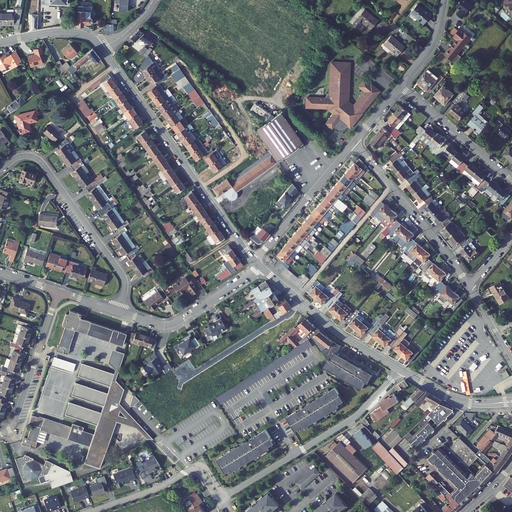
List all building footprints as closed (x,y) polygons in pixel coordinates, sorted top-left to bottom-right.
[(115,0),(115,2),(119,3),(118,10),(127,11),(128,0),(115,0)] [(461,10),(458,15),(462,19),(472,6),(464,0),(460,0),(456,6),(461,10)] [(431,16),(417,5),(410,14),(423,25),(431,16)] [(92,7),(78,6),(77,26),(84,26),(84,23),(90,24),(92,22),(92,19),(91,17),(90,17),(90,11),(92,11),(92,7)] [(6,9),(6,12),(6,24),(10,24),(10,25),(18,25),(21,8),(6,9)] [(378,21),(365,10),(357,19),(358,19),(362,22),(371,30),(378,21)] [(504,13),(501,16),(507,22),(510,19),(504,13)] [(358,19),(353,25),(357,29),(362,22),(358,19)] [(139,29),(131,37),(135,41),(140,37),(152,45),(151,47),(152,48),(157,41),(139,29)] [(461,29),(454,37),(458,40),(451,49),(450,48),(444,55),(455,65),(462,58),(458,54),(471,38),(470,37),(471,36),(470,35),(469,33),(468,34),(467,34),(461,29)] [(405,47),(391,36),(384,44),(397,56),(405,47)] [(75,51),(69,44),(61,50),(69,60),(73,57),(73,56),(76,53),(74,52),(75,51)] [(140,52),(147,57),(148,55),(153,49),(150,47),(148,49),(144,46),(140,52)] [(41,54),(44,53),(42,47),(35,49),(36,54),(28,57),(31,66),(43,63),(41,54)] [(79,59),(70,67),(68,69),(69,70),(72,74),(77,70),(76,69),(90,57),(95,63),(100,58),(93,49),(84,56),(79,59)] [(6,54),(0,57),(0,68),(1,71),(7,68),(6,66),(8,65),(10,69),(18,65),(17,64),(22,61),(16,51),(10,55),(7,57),(6,54)] [(147,57),(139,68),(142,70),(147,77),(158,70),(160,68),(155,61),(153,62),(148,55),(147,57)] [(203,58),(200,62),(211,70),(214,66),(203,58)] [(59,61),(56,62),(62,73),(64,72),(68,69),(70,67),(66,62),(62,66),(59,61)] [(325,97),(307,97),(307,99),(305,99),(305,108),(328,108),(328,109),(333,113),(326,122),(328,124),(327,124),(330,127),(331,126),(332,124),(334,126),(335,127),(336,127),(338,128),(340,128),(341,128),(343,127),(344,126),(345,126),(346,124),(349,127),(350,125),(351,125),(353,122),(352,122),(357,116),(358,117),(360,114),(360,113),(367,104),(368,105),(370,102),(369,102),(378,90),(372,85),(371,86),(363,79),(357,86),(364,91),(352,105),(348,101),(348,84),(349,84),(349,82),(348,82),(348,80),(349,80),(349,77),(348,77),(349,62),(330,61),(329,77),(328,77),(328,79),(329,79),(329,81),(328,81),(328,84),(329,84),(329,94),(327,94),(326,95),(325,96),(325,97)] [(180,69),(176,64),(171,67),(175,73),(175,72),(180,69)] [(175,72),(180,79),(185,76),(180,69),(175,72)] [(158,70),(147,77),(152,84),(155,82),(157,85),(166,79),(164,76),(163,76),(158,70)] [(428,70),(418,82),(428,91),(437,81),(435,79),(436,78),(435,77),(436,76),(431,72),(428,70)] [(102,82),(110,76),(108,74),(91,86),(93,89),(99,85),(105,93),(108,91),(102,82)] [(441,75),(437,81),(428,91),(431,93),(444,78),(441,75)] [(116,85),(110,76),(102,82),(108,91),(116,85)] [(179,90),(184,87),(190,83),(185,76),(180,79),(176,82),(179,86),(177,87),(179,90)] [(184,87),(189,94),(195,89),(190,83),(184,87)] [(122,92),(116,85),(108,91),(113,98),(122,92)] [(147,92),(152,99),(164,91),(160,85),(156,88),(155,87),(147,92)] [(443,86),(435,96),(445,105),(454,95),(443,86)] [(168,88),(164,91),(169,97),(173,94),(168,88)] [(195,89),(189,94),(193,100),(199,96),(195,89)] [(152,99),(157,106),(169,97),(164,91),(152,99)] [(455,106),(450,112),(459,120),(465,113),(461,110),(462,108),(458,105),(462,100),(467,95),(466,94),(462,91),(452,103),(455,106)] [(127,99),(122,92),(113,98),(118,105),(127,99)] [(198,107),(202,104),(204,103),(199,96),(193,100),(198,107)] [(12,113),(28,100),(26,98),(25,99),(24,97),(23,99),(22,97),(20,97),(8,106),(8,108),(12,113)] [(157,106),(162,113),(174,104),(169,97),(157,106)] [(84,99),(77,104),(81,110),(88,105),(84,99)] [(132,106),(127,99),(118,105),(124,112),(132,106)] [(223,108),(237,130),(247,123),(233,102),(223,108)] [(162,113),(167,119),(179,111),(174,104),(162,113)] [(262,118),(266,121),(271,115),(255,104),(251,109),(253,110),(253,111),(262,118)] [(475,117),(468,124),(479,133),(489,122),(479,113),(484,107),(480,104),(472,115),(475,117)] [(408,111),(401,105),(395,113),(402,119),(408,111)] [(90,110),(88,106),(81,110),(86,117),(94,111),(92,108),(90,110)] [(137,113),(132,106),(124,112),(129,119),(137,113)] [(206,116),(209,120),(214,116),(209,110),(202,115),(204,117),(206,116)] [(37,121),(35,111),(16,116),(20,133),(30,131),(28,123),(37,121)] [(179,111),(167,119),(172,126),(184,118),(179,111)] [(411,114),(408,111),(402,119),(405,121),(411,114)] [(504,112),(498,119),(501,122),(507,115),(504,112)] [(143,123),(137,113),(129,119),(135,128),(143,123)] [(228,178),(214,188),(219,194),(219,195),(225,191),(228,196),(229,197),(230,197),(231,198),(232,199),(233,199),(235,199),(236,198),(238,197),(238,196),(239,195),(238,193),(238,192),(238,191),(303,144),(281,113),(255,131),(270,152),(230,181),(228,178)] [(405,121),(402,119),(395,113),(388,121),(391,124),(389,126),(399,135),(401,132),(398,129),(405,121)] [(96,114),(88,119),(90,123),(93,121),(94,123),(97,121),(96,119),(98,117),(96,114)] [(219,123),(214,116),(209,120),(214,127),(219,123)] [(189,124),(184,117),(184,118),(172,126),(177,133),(187,126),(189,124)] [(511,131),(503,124),(498,131),(507,139),(511,132),(511,131)] [(60,135),(50,126),(44,133),(54,141),(60,135)] [(177,133),(182,140),(192,132),(195,130),(193,128),(190,130),(187,126),(177,133)] [(387,129),(384,126),(377,134),(384,140),(387,142),(393,135),(396,138),(399,135),(389,126),(387,129)] [(437,134),(429,127),(426,130),(423,128),(419,134),(416,137),(420,140),(422,137),(426,140),(427,138),(430,141),(437,134)] [(8,141),(0,130),(0,129),(0,143),(3,141),(5,144),(8,141)] [(150,138),(145,130),(137,136),(142,143),(150,138)] [(224,131),(218,135),(222,141),(229,137),(224,131)] [(192,132),(182,140),(186,147),(194,141),(197,139),(192,132)] [(377,148),(384,140),(377,134),(370,142),(377,148)] [(440,137),(437,134),(430,141),(428,144),(435,150),(433,152),(437,155),(437,154),(445,146),(442,144),(445,141),(440,137)] [(448,141),(441,135),(440,137),(445,141),(442,144),(445,146),(448,141)] [(155,145),(150,138),(142,143),(147,150),(155,145)] [(62,159),(74,150),(66,140),(56,146),(59,150),(56,151),(62,159)] [(186,147),(191,154),(199,148),(194,141),(186,147)] [(160,152),(155,145),(147,150),(152,157),(160,152)] [(196,160),(204,155),(208,152),(203,145),(199,148),(191,154),(196,160)] [(447,148),(445,146),(437,154),(440,156),(444,152),(451,158),(457,151),(454,148),(450,145),(447,148)] [(205,158),(210,165),(221,157),(217,150),(214,151),(213,149),(208,152),(204,155),(206,157),(205,158)] [(72,168),(81,161),(74,150),(62,159),(67,166),(70,165),(72,168)] [(396,151),(388,157),(391,160),(399,153),(396,151)] [(466,158),(457,151),(451,158),(449,161),(457,168),(456,169),(459,171),(465,163),(463,161),(466,158)] [(165,159),(160,152),(152,157),(157,165),(165,159)] [(401,152),(399,153),(391,160),(393,163),(390,165),(396,173),(408,164),(404,160),(403,161),(400,157),(403,155),(401,152)] [(226,164),(221,157),(210,165),(215,172),(226,164)] [(354,162),(349,168),(359,176),(364,170),(363,169),(366,166),(360,158),(355,163),(354,162)] [(129,164),(125,159),(119,163),(122,168),(129,164)] [(170,166),(165,159),(157,165),(162,172),(170,166)] [(77,180),(86,174),(89,172),(81,161),(72,168),(74,171),(72,172),(77,180)] [(468,165),(465,163),(459,171),(462,173),(462,172),(465,169),(473,176),(479,169),(471,162),(468,165)] [(414,172),(408,164),(396,173),(403,181),(406,179),(408,181),(418,173),(420,172),(418,169),(414,172)] [(175,173),(170,166),(162,172),(167,179),(175,173)] [(349,168),(344,174),(355,183),(360,177),(359,176),(349,168)] [(473,176),(465,169),(462,172),(470,179),(471,178),(473,176)] [(487,176),(479,169),(473,176),(471,178),(479,185),(477,188),(479,190),(487,181),(484,179),(487,176)] [(36,174),(23,170),(20,180),(26,182),(26,181),(33,183),(36,174)] [(180,180),(175,173),(167,179),(172,186),(180,180)] [(420,176),(418,173),(408,181),(411,184),(407,186),(414,194),(423,186),(417,179),(420,176)] [(85,186),(87,189),(103,178),(101,175),(91,182),(86,174),(77,180),(83,188),(85,186)] [(344,174),(339,180),(350,189),(355,183),(344,174)] [(92,201),(101,195),(96,187),(105,181),(103,178),(87,189),(89,192),(87,194),(92,201)] [(143,185),(139,178),(133,182),(137,189),(140,187),(143,185)] [(185,187),(180,180),(172,186),(177,193),(185,187)] [(350,189),(339,180),(335,185),(346,195),(350,189)] [(490,183),(487,181),(479,190),(482,192),(486,187),(494,194),(500,186),(492,180),(490,183)] [(423,186),(414,194),(421,203),(424,200),(426,202),(431,198),(429,195),(430,194),(430,192),(427,188),(429,187),(429,185),(427,183),(423,186)] [(292,184),(276,204),(279,207),(282,204),(285,206),(295,193),(294,193),(297,190),(292,184)] [(143,185),(140,187),(141,189),(139,191),(142,196),(150,191),(148,188),(146,189),(143,185)] [(335,185),(330,191),(341,201),(346,195),(335,185)] [(511,195),(500,186),(494,194),(502,200),(500,203),(503,205),(511,195)] [(13,194),(3,190),(2,195),(0,194),(0,206),(6,209),(10,198),(12,198),(13,194)] [(371,190),(368,194),(375,200),(379,195),(371,190)] [(152,194),(150,191),(142,196),(145,199),(149,197),(148,196),(152,194)] [(219,194),(215,197),(219,202),(228,196),(225,191),(219,195),(219,194)] [(330,191),(325,197),(340,210),(345,204),(341,201),(330,191)] [(198,200),(192,192),(184,197),(190,206),(198,200)] [(106,202),(109,199),(105,193),(101,195),(106,202)] [(375,200),(368,194),(363,200),(370,206),(375,200)] [(100,208),(102,211),(112,204),(114,202),(112,198),(109,199),(106,202),(101,195),(92,201),(98,209),(100,208)] [(325,197),(320,203),(332,213),(334,210),(339,214),(341,211),(340,210),(325,197)] [(434,200),(431,198),(426,202),(428,205),(425,208),(431,216),(438,210),(435,206),(438,203),(435,199),(434,200)] [(203,207),(198,200),(190,206),(195,213),(203,207)] [(375,216),(382,221),(392,209),(382,201),(370,215),(373,218),(375,216)] [(511,201),(502,214),(508,220),(511,217),(511,201)] [(332,213),(320,203),(315,209),(327,218),(331,222),(333,219),(329,216),(332,213)] [(102,215),(108,223),(116,217),(111,209),(114,207),(112,204),(102,211),(104,214),(102,215)] [(358,205),(353,211),(360,217),(365,211),(358,205)] [(208,215),(203,207),(195,213),(200,220),(208,215)] [(440,208),(438,210),(445,218),(447,216),(440,208)] [(327,218),(315,209),(310,215),(318,221),(321,224),(322,224),(327,218)] [(384,238),(389,233),(398,221),(395,219),(398,215),(392,209),(382,221),(381,222),(387,227),(380,236),(384,238)] [(445,218),(438,210),(431,216),(438,224),(441,221),(443,223),(449,219),(447,216),(445,218)] [(349,217),(356,223),(360,217),(353,211),(352,213),(349,217)] [(44,214),(40,213),(39,224),(42,224),(42,225),(56,227),(57,216),(44,215),(44,214)] [(117,232),(123,228),(129,224),(127,221),(125,223),(119,215),(116,217),(108,223),(113,230),(115,229),(117,232)] [(213,222),(208,215),(200,220),(205,227),(213,222)] [(318,221),(310,215),(305,220),(316,229),(318,227),(315,224),(318,221)] [(351,229),(356,223),(349,217),(344,223),(351,229)] [(452,221),(449,219),(443,223),(446,226),(442,229),(449,237),(456,231),(450,223),(452,221)] [(316,229),(305,220),(301,226),(312,235),(314,232),(318,236),(321,233),(316,229)] [(166,223),(163,225),(168,232),(169,232),(174,228),(169,221),(166,223)] [(397,242),(408,229),(398,221),(389,233),(392,235),(392,234),(395,236),(393,239),(397,242)] [(219,229),(213,222),(205,227),(210,234),(219,229)] [(351,229),(344,223),(339,229),(340,230),(346,234),(351,229)] [(253,231),(248,236),(258,244),(262,244),(270,234),(262,227),(261,229),(257,226),(253,231)] [(312,235),(301,226),(296,232),(307,241),(312,235)] [(118,248),(127,242),(121,234),(125,232),(126,231),(123,228),(117,232),(113,235),(115,239),(112,240),(118,248)] [(225,237),(219,229),(210,234),(217,243),(225,237)] [(401,247),(405,251),(414,241),(411,238),(414,235),(408,229),(397,242),(402,246),(401,247)] [(341,240),(346,234),(340,230),(335,236),(341,240)] [(463,239),(456,231),(449,237),(455,245),(459,242),(461,245),(467,240),(465,237),(463,239)] [(127,242),(130,239),(125,232),(121,234),(127,242)] [(307,241),(296,232),(291,237),(302,247),(305,249),(309,243),(307,241)] [(179,235),(176,237),(173,239),(178,247),(185,242),(179,235)] [(471,236),(467,240),(461,245),(463,248),(460,250),(470,262),(480,253),(476,248),(477,247),(472,241),(473,239),(471,236)] [(302,247),(291,237),(286,243),(297,252),(298,252),(302,247)] [(20,242),(8,238),(3,253),(11,255),(10,261),(14,262),(20,242)] [(132,249),(135,247),(130,239),(127,242),(132,249)] [(411,264),(412,263),(424,249),(414,241),(405,251),(403,254),(406,257),(405,258),(411,264)] [(128,257),(134,252),(137,250),(135,247),(132,249),(127,242),(118,248),(123,256),(126,254),(128,257)] [(286,243),(281,249),(291,257),(293,258),(297,252),(286,243)] [(372,243),(366,250),(371,254),(377,247),(372,243)] [(228,245),(220,251),(223,255),(224,254),(229,260),(236,255),(228,245)] [(325,246),(320,252),(327,257),(332,251),(327,248),(325,246)] [(351,258),(360,266),(362,264),(356,258),(359,256),(363,251),(360,248),(351,258)] [(46,255),(27,249),(24,261),(29,263),(29,261),(43,265),(46,255)] [(288,260),(291,257),(281,249),(276,255),(276,256),(274,258),(277,260),(280,263),(283,265),(284,266),(286,263),(287,264),(289,261),(288,260)] [(419,267),(423,270),(431,260),(428,258),(431,254),(424,249),(412,263),(418,268),(419,267)] [(187,251),(186,252),(183,253),(190,262),(193,260),(187,251)] [(133,269),(142,263),(134,252),(128,257),(130,260),(127,262),(133,269)] [(320,252),(315,257),(322,263),(327,257),(320,252)] [(61,256),(51,253),(45,270),(49,271),(51,266),(54,267),(54,268),(62,272),(64,266),(63,265),(65,258),(61,257),(61,256)] [(243,266),(236,255),(229,260),(235,270),(236,271),(243,266)] [(359,256),(356,258),(362,264),(365,261),(359,256)] [(235,270),(229,260),(226,262),(233,271),(235,270)] [(277,260),(273,265),(272,266),(275,268),(280,263),(277,260)] [(431,260),(423,270),(420,272),(424,275),(424,274),(431,280),(440,268),(431,260)] [(143,278),(153,271),(151,268),(150,269),(145,261),(142,263),(133,269),(139,277),(141,276),(143,278)] [(87,269),(68,263),(65,273),(84,279),(87,269)] [(311,263),(306,269),(312,274),(317,269),(311,263)] [(362,264),(360,266),(370,274),(372,272),(362,264)] [(278,271),(282,274),(286,268),(284,266),(283,265),(278,271)] [(96,267),(92,266),(88,280),(104,286),(108,274),(96,270),(96,267)] [(432,291),(435,293),(444,283),(441,281),(447,274),(440,268),(431,280),(429,281),(433,284),(435,282),(438,284),(432,291)] [(228,269),(218,276),(221,280),(231,274),(228,269)] [(376,275),(372,272),(370,274),(380,282),(383,278),(378,274),(376,275)] [(287,279),(291,281),(296,276),(292,273),(287,279)] [(309,278),(303,273),(299,278),(302,281),(305,283),(309,278)] [(198,290),(190,279),(188,280),(185,276),(179,280),(178,280),(176,282),(172,285),(173,287),(170,289),(170,288),(168,289),(170,291),(171,291),(174,295),(178,293),(179,295),(188,289),(192,295),(198,290)] [(299,278),(294,284),(297,287),(302,281),(299,278)] [(383,278),(380,282),(382,285),(389,290),(393,286),(383,278)] [(316,280),(307,291),(317,299),(326,289),(316,280)] [(268,286),(265,281),(253,289),(256,294),(268,286)] [(302,281),(297,287),(300,289),(305,283),(302,281)] [(499,282),(491,287),(495,293),(494,294),(500,304),(509,298),(503,287),(502,288),(499,282)] [(441,298),(445,302),(454,291),(444,283),(435,293),(430,299),(434,302),(439,296),(441,293),(443,295),(441,298)] [(393,286),(389,290),(392,293),(398,286),(395,284),(393,286)] [(169,298),(160,286),(157,289),(158,291),(145,301),(152,310),(156,307),(155,306),(164,300),(165,301),(169,298)] [(268,286),(256,294),(258,296),(256,298),(244,305),(246,308),(254,303),(272,291),(268,286)] [(326,288),(326,289),(317,299),(327,307),(340,291),(336,288),(332,293),(326,288)] [(278,301),(272,291),(254,303),(260,312),(261,312),(263,311),(268,308),(278,301)] [(340,291),(327,307),(336,315),(345,304),(338,299),(342,294),(340,291)] [(463,299),(454,291),(445,302),(442,305),(446,308),(449,305),(451,302),(454,304),(452,307),(455,309),(463,299)] [(389,292),(387,295),(395,301),(397,299),(389,292)] [(19,299),(13,297),(9,308),(27,314),(30,304),(18,300),(19,299)] [(280,310),(273,315),(275,319),(283,314),(283,312),(291,307),(286,300),(277,306),(280,310)] [(346,304),(345,304),(336,315),(343,320),(344,319),(347,321),(354,313),(351,310),(352,309),(346,304)] [(411,304),(408,306),(418,314),(420,312),(411,304)] [(408,306),(405,310),(414,318),(418,314),(408,306)] [(273,315),(268,308),(263,311),(267,319),(269,317),(272,321),(275,319),(273,315)] [(357,309),(354,313),(347,321),(356,330),(365,319),(359,314),(360,312),(357,309)] [(68,314),(66,313),(62,325),(65,326),(59,344),(58,344),(57,349),(63,351),(63,352),(68,354),(70,348),(69,348),(75,329),(122,345),(126,333),(84,320),(85,315),(69,310),(68,314)] [(262,314),(261,312),(260,312),(252,318),(254,322),(257,320),(256,318),(262,314)] [(371,324),(365,319),(356,330),(363,335),(367,330),(370,333),(384,316),(382,314),(377,316),(371,324)] [(386,314),(384,316),(370,333),(380,341),(388,330),(382,325),(389,316),(386,314)] [(299,325),(298,324),(280,340),(284,344),(288,340),(295,348),(300,344),(298,342),(292,335),(299,329),(301,328),(304,330),(302,332),(300,334),(304,337),(304,338),(305,337),(306,339),(308,337),(309,339),(312,336),(321,331),(306,318),(299,325)] [(226,328),(220,319),(216,321),(217,322),(215,324),(208,326),(209,327),(205,328),(207,336),(212,335),(212,336),(217,334),(217,333),(219,333),(220,333),(223,331),(223,330),(226,328)] [(31,324),(20,320),(15,333),(19,334),(30,338),(33,328),(30,327),(31,324)] [(390,329),(388,330),(380,341),(386,347),(389,344),(391,346),(404,331),(400,327),(396,332),(395,333),(390,329)] [(408,333),(405,330),(404,331),(391,346),(401,354),(410,343),(411,343),(404,337),(408,333)] [(321,331),(312,336),(322,351),(329,347),(330,348),(333,342),(321,331)] [(131,332),(128,340),(141,344),(145,335),(136,332),(135,333),(131,332)] [(30,338),(19,334),(19,335),(17,343),(14,342),(12,341),(11,345),(15,347),(23,349),(24,346),(27,347),(30,338)] [(154,338),(145,335),(141,344),(154,349),(157,341),(153,339),(154,338)] [(204,348),(207,354),(226,343),(222,336),(204,348)] [(300,344),(295,348),(217,398),(221,404),(309,347),(309,348),(313,345),(309,339),(300,344)] [(332,371),(342,354),(337,351),(341,346),(335,343),(333,342),(330,348),(329,347),(322,351),(328,360),(325,367),(332,371)] [(420,352),(410,343),(401,354),(408,360),(411,362),(420,352)] [(23,349),(15,347),(11,359),(21,363),(25,353),(22,352),(23,349)] [(342,354),(332,371),(352,383),(362,389),(366,382),(368,383),(373,374),(365,369),(365,370),(359,367),(360,365),(342,354)] [(75,363),(53,356),(51,365),(73,372),(75,363)] [(18,372),(21,363),(11,359),(8,367),(4,366),(2,370),(15,374),(16,371),(18,372)] [(84,463),(97,467),(113,421),(106,419),(111,404),(118,406),(123,390),(116,382),(112,381),(114,374),(82,363),(78,376),(109,386),(107,393),(75,382),(71,395),(103,406),(101,412),(69,402),(65,414),(97,425),(93,434),(90,446),(84,463)] [(500,374),(504,379),(510,375),(507,369),(500,374)] [(15,374),(2,370),(1,374),(6,376),(3,384),(13,387),(16,378),(13,377),(15,374)] [(13,387),(3,384),(0,392),(0,396),(6,399),(7,396),(10,397),(13,387)] [(345,401),(336,387),(306,405),(307,406),(301,409),(298,412),(297,411),(287,417),(295,431),(301,428),(302,429),(340,407),(339,405),(345,401)] [(414,402),(425,391),(419,388),(403,404),(408,409),(414,402)] [(431,407),(430,407),(433,410),(436,407),(442,402),(443,401),(425,391),(414,402),(418,406),(426,399),(431,401),(428,403),(428,404),(429,404),(431,407)] [(267,392),(264,394),(270,404),(273,402),(267,392)] [(399,402),(394,394),(383,401),(385,404),(387,409),(399,402)] [(436,407),(450,417),(454,413),(453,407),(442,402),(436,407)] [(385,404),(382,406),(371,413),(376,421),(389,412),(387,409),(385,404)] [(423,429),(430,436),(450,417),(436,407),(433,410),(431,413),(427,416),(418,424),(423,429)] [(39,417),(31,415),(29,423),(31,424),(27,438),(24,437),(23,440),(22,442),(30,445),(30,446),(34,448),(37,441),(36,441),(40,429),(90,446),(93,434),(82,430),(83,427),(72,423),(71,427),(39,416),(39,417)] [(368,423),(365,418),(361,423),(364,426),(366,427),(369,424),(368,423)] [(399,418),(391,426),(393,428),(401,420),(399,418)] [(473,430),(463,420),(456,426),(454,423),(449,428),(455,434),(460,429),(467,436),(473,430)] [(511,444),(511,432),(499,427),(494,433),(492,436),(489,434),(488,433),(478,445),(481,448),(489,439),(493,442),(495,441),(496,441),(498,438),(510,444),(511,444)] [(269,447),(275,443),(267,429),(256,436),(257,436),(252,439),(248,442),(247,441),(217,459),(226,473),(232,470),(233,471),(270,449),(269,447)] [(361,429),(354,433),(358,439),(358,438),(362,444),(363,443),(366,448),(372,444),(369,439),(368,440),(365,434),(364,435),(361,429)] [(430,436),(423,429),(421,432),(427,439),(430,436)] [(380,437),(375,431),(372,434),(373,435),(378,440),(380,437)] [(427,439),(421,432),(414,438),(410,432),(405,437),(416,449),(427,439)] [(476,454),(460,438),(450,449),(450,450),(457,457),(469,468),(479,457),(476,454)] [(494,443),(493,442),(489,439),(481,448),(480,450),(484,454),(493,443),(494,443)] [(511,452),(511,444),(510,444),(508,446),(505,444),(496,441),(495,441),(493,442),(494,443),(493,443),(494,444),(493,445),(503,451),(501,455),(507,460),(511,452)] [(327,457),(354,483),(368,468),(353,454),(356,451),(350,444),(347,447),(341,442),(327,457)] [(389,452),(379,442),(374,447),(398,473),(404,468),(401,465),(399,463),(396,460),(394,457),(391,455),(389,452)] [(437,463),(450,450),(450,449),(445,444),(436,452),(434,450),(432,452),(435,454),(431,458),(437,463)] [(450,450),(437,463),(444,470),(457,457),(450,450)] [(476,454),(479,457),(486,464),(495,473),(496,474),(507,460),(501,455),(500,456),(497,454),(492,460),(487,456),(484,454),(480,450),(479,451),(476,454)] [(26,455),(25,454),(24,456),(23,458),(16,461),(23,482),(44,475),(47,474),(52,463),(46,460),(44,464),(33,459),(33,458),(30,457),(30,458),(29,457),(30,457),(27,455),(27,456),(26,456),(26,455)] [(160,465),(153,454),(149,457),(150,459),(143,463),(149,473),(154,469),(154,470),(157,468),(160,465)] [(457,457),(444,470),(459,486),(467,479),(473,473),(469,468),(457,457)] [(47,474),(44,475),(46,480),(49,479),(52,488),(73,480),(69,471),(63,468),(61,470),(56,467),(57,465),(52,463),(47,474)] [(486,464),(479,471),(488,481),(495,473),(486,464)] [(0,481),(10,478),(6,468),(0,470),(0,481)] [(114,474),(118,487),(123,485),(122,482),(136,477),(132,468),(114,474)] [(315,468),(297,483),(301,489),(320,473),(315,468)] [(479,471),(475,475),(477,476),(483,483),(485,485),(488,481),(479,471)] [(435,477),(431,473),(426,478),(430,482),(435,477)] [(475,475),(473,473),(467,479),(477,489),(483,483),(477,476),(475,475)] [(103,484),(107,483),(105,476),(96,479),(98,483),(90,486),(93,496),(105,492),(103,484)] [(439,482),(435,477),(430,482),(435,487),(439,482)] [(470,496),(477,489),(467,479),(459,486),(470,496)] [(89,496),(86,486),(71,491),(75,502),(80,500),(80,499),(89,496)] [(459,486),(457,488),(451,494),(463,505),(471,497),(470,496),(459,486)] [(356,493),(369,506),(378,496),(370,488),(364,495),(359,490),(356,493)] [(253,506),(248,510),(249,511),(270,511),(279,505),(269,493),(258,502),(256,500),(252,504),(253,506)] [(327,501),(315,511),(316,511),(341,511),(342,511),(341,510),(346,505),(336,493),(327,501)] [(450,493),(449,494),(445,497),(451,503),(457,510),(463,506),(463,505),(451,494),(450,493)] [(190,499),(191,501),(198,511),(205,511),(201,506),(204,504),(198,494),(190,499)] [(57,508),(61,507),(57,496),(44,500),(48,511),(57,508)] [(455,511),(457,510),(451,503),(448,506),(446,506),(442,510),(432,500),(428,504),(434,509),(436,511),(455,511)] [(191,511),(198,511),(191,501),(186,504),(191,511)] [(375,511),(383,511),(389,507),(384,502),(375,511)]
